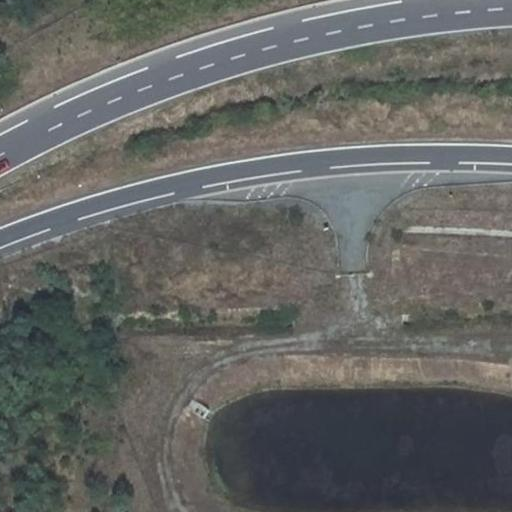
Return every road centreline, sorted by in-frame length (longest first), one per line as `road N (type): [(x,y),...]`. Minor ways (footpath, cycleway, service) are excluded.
road 1 (motorway): [(511,10),(406,19),(242,55),(0,154)]
road 2 (motorway): [(0,239),(34,223),(308,160),(511,155)]
